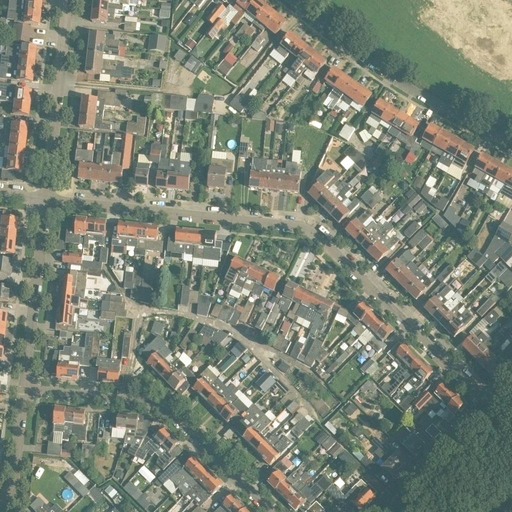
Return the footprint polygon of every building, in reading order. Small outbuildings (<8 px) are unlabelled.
[(198,0),(195,5),(198,8),(205,0),(198,0)] [(233,10),(238,13),(230,23),(235,27),(246,13),(247,14),(257,0),(241,0),(237,5),(233,10)] [(257,0),(247,14),(256,21),(267,8),(257,0)] [(16,1),(15,12),(39,15),(41,4),(16,1)] [(93,13),(115,15),(116,11),(123,12),(124,7),(94,4),(93,13)] [(218,19),(226,11),(219,5),(206,21),(213,26),(218,19)] [(267,8),(256,21),(265,29),(276,16),(267,8)] [(169,20),(170,12),(160,11),(159,18),(169,20)] [(39,15),(15,12),(13,24),(20,24),(38,27),(39,15)] [(115,20),(115,15),(93,13),(92,23),(121,26),(122,21),(115,20)] [(192,13),(185,22),(190,26),(197,17),(192,13)] [(286,24),(276,16),(265,29),(275,37),(286,24)] [(213,26),(206,35),(212,41),(225,25),(218,19),(213,26)] [(137,24),(125,23),(124,31),(136,32),(137,24)] [(238,43),(245,34),(250,29),(245,24),(235,37),(240,40),(238,43)] [(12,35),(29,37),(30,28),(13,26),(12,35)] [(250,29),(245,34),(250,38),(255,32),(250,29)] [(28,46),(29,37),(12,35),(11,44),(28,46)] [(113,37),(106,36),(91,35),(89,45),(119,48),(120,43),(112,42),(113,37)] [(290,35),(281,47),(276,53),(285,60),(289,54),(299,42),(290,35)] [(251,47),(258,53),(263,48),(260,45),(264,40),(260,36),(251,47)] [(167,39),(150,37),(148,51),(165,53),(167,39)] [(185,46),(190,51),(195,45),(190,41),(185,46)] [(287,76),(308,49),(299,42),(289,54),(293,57),(286,66),(287,67),(283,72),(287,76)] [(230,44),(223,53),(227,57),(234,48),(230,44)] [(33,61),(35,49),(6,45),(5,57),(13,58),(13,59),(33,61)] [(103,56),(115,58),(118,58),(118,53),(119,48),(89,45),(88,54),(103,56)] [(300,77),(307,68),(317,56),(308,49),(287,76),(296,83),(300,77)] [(103,56),(88,54),(87,64),(124,69),(124,63),(114,62),(115,58),(103,56)] [(307,68),(309,70),(304,76),(311,82),(316,76),(326,63),(317,56),(307,68)] [(192,57),(185,67),(196,74),(202,64),(192,57)] [(11,70),(32,72),(33,61),(13,59),(3,58),(1,69),(11,70)] [(217,70),(226,77),(233,68),(224,61),(217,70)] [(135,70),(124,69),(87,64),(86,75),(101,76),(116,78),(116,73),(122,74),(121,79),(131,80),(132,76),(134,76),(135,70)] [(31,84),(32,72),(11,70),(10,81),(31,84)] [(335,89),(344,76),(334,70),(325,83),(335,89)] [(340,101),(344,96),(353,83),(344,76),(335,89),(329,98),(333,101),(327,108),(332,112),(333,111),(337,104),(340,101)] [(304,80),(300,77),(296,83),(300,86),(304,80)] [(316,95),(322,86),(317,83),(311,92),(316,95)] [(349,108),(353,102),(362,89),(353,83),(344,96),(340,101),(349,108)] [(362,89),(353,102),(362,109),(372,96),(362,89)] [(83,99),(82,109),(104,111),(104,107),(120,109),(121,97),(126,98),(126,92),(116,91),(116,95),(98,93),(97,100),(83,99)] [(10,103),(14,104),(29,105),(30,94),(12,92),(10,103)] [(163,96),(153,95),(153,96),(152,96),(150,109),(162,110),(163,96)] [(324,95),(320,101),(324,104),(329,98),(324,95)] [(162,110),(166,111),(170,111),(171,97),(163,96),(162,110)] [(248,105),(238,96),(230,106),(231,106),(239,112),(241,114),(248,105)] [(171,97),(170,111),(178,112),(179,97),(171,97)] [(187,98),(185,98),(179,97),(178,112),(186,113),(187,98)] [(379,125),(382,121),(382,122),(390,108),(380,102),(370,119),(379,125)] [(195,113),(198,114),(212,115),(213,105),(196,103),(195,113)] [(29,105),(14,104),(11,115),(27,117),(29,105)] [(399,114),(390,108),(382,122),(391,127),(399,114)] [(104,111),(82,109),(81,119),(103,121),(104,111)] [(259,110),(252,120),(264,121),(268,118),(259,110)] [(347,111),(342,117),(338,123),(343,126),(351,114),(347,111)] [(197,122),(198,114),(186,113),(185,121),(197,122)] [(391,127),(401,133),(409,120),(399,114),(391,127)] [(5,137),(25,139),(26,127),(15,126),(16,121),(0,119),(0,125),(5,126),(4,136),(5,136),(5,137)] [(102,126),(103,121),(81,119),(80,129),(110,132),(111,127),(102,126)] [(413,136),(419,126),(409,120),(401,133),(398,136),(408,142),(407,144),(412,147),(415,143),(417,139),(413,136)] [(267,122),(266,133),(273,133),(274,123),(267,122)] [(145,125),(137,124),(135,124),(134,134),(144,136),(145,125)] [(346,124),(338,137),(347,142),(355,130),(346,124)] [(431,126),(422,141),(433,147),(442,132),(431,126)] [(365,131),(359,135),(364,143),(371,139),(376,131),(371,128),(368,134),(365,131)] [(431,152),(441,158),(453,138),(442,132),(433,147),(430,153),(431,152)] [(113,157),(110,184),(122,185),(123,170),(129,171),(133,137),(123,136),(123,141),(121,152),(124,152),(123,155),(113,154),(113,157)] [(5,137),(4,148),(24,150),(25,139),(5,137)] [(449,170),(451,166),(463,144),(453,138),(441,158),(438,164),(449,170)] [(421,146),(415,143),(412,147),(411,150),(409,154),(415,157),(421,146)] [(249,145),(240,144),(239,159),(247,160),(249,145)] [(451,166),(462,172),(474,151),(463,144),(451,166)] [(149,164),(159,165),(160,165),(162,147),(152,145),(149,164)] [(156,189),(167,190),(170,161),(166,161),(167,147),(162,147),(160,165),(159,165),(156,189)] [(344,154),(354,165),(362,157),(351,147),(344,154)] [(22,162),(24,150),(4,148),(3,159),(22,162)] [(110,184),(113,157),(109,157),(110,148),(104,148),(103,154),(100,183),(110,184)] [(213,151),(207,150),(206,161),(211,161),(208,189),(224,191),(226,175),(232,175),(234,163),(212,160),(213,151)] [(90,182),(92,167),(93,153),(92,153),(87,153),(76,151),(74,167),(80,167),(78,181),(90,182)] [(297,165),(300,165),(301,153),(293,152),(292,165),(297,165)] [(97,168),(92,167),(90,182),(100,183),(103,154),(98,153),(97,168)] [(416,158),(415,157),(409,154),(404,162),(412,166),(416,158)] [(177,191),(180,163),(181,155),(176,155),(175,162),(170,161),(167,190),(177,191)] [(479,186),(480,185),(493,161),(483,156),(475,169),(472,175),(478,178),(475,183),(479,186)] [(362,157),(354,165),(361,172),(369,164),(362,157)] [(384,162),(379,157),(371,165),(376,170),(384,162)] [(2,159),(1,171),(4,171),(3,180),(16,181),(17,173),(21,173),(22,162),(3,159),(2,159)] [(259,190),(262,161),(252,160),(251,175),(249,189),(259,190)] [(269,191),(272,162),(262,161),(259,190),(269,191)] [(490,190),(492,186),(503,167),(493,161),(480,185),(485,188),(481,194),(486,197),(490,190)] [(279,192),(281,170),(277,170),(278,163),(272,162),(269,191),(279,192)] [(180,163),(177,191),(189,193),(192,164),(180,163)] [(150,165),(138,164),(135,187),(148,188),(150,165)] [(286,171),(281,170),(279,192),(289,193),(292,165),(287,164),(286,171)] [(292,165),(289,193),(299,194),(301,173),(296,172),(297,165),(292,165)] [(511,173),(511,172),(503,167),(492,186),(502,192),(511,173)] [(332,176),(328,172),(317,184),(318,186),(308,195),(317,204),(338,182),(342,178),(336,172),(332,176)] [(511,173),(502,192),(500,195),(511,202),(511,173)] [(417,177),(413,186),(420,190),(425,181),(417,177)] [(432,189),(436,181),(430,178),(426,186),(431,189),(432,189)] [(324,210),(349,185),(348,185),(347,186),(343,182),(341,184),(340,184),(338,182),(317,204),(324,210)] [(344,197),(348,194),(353,189),(349,185),(324,210),(331,217),(341,207),(348,200),(344,197)] [(426,186),(421,195),(426,200),(430,204),(433,198),(428,195),(431,189),(426,186)] [(490,190),(486,197),(491,199),(494,193),(490,190)] [(366,205),(374,197),(368,191),(361,199),(366,205)] [(411,210),(421,200),(416,194),(405,205),(411,210)] [(374,197),(366,205),(372,210),(382,200),(376,195),(374,197)] [(439,202),(433,198),(430,204),(436,209),(443,213),(449,202),(441,198),(439,202)] [(341,207),(331,217),(339,226),(359,206),(355,202),(345,212),(341,207)] [(421,202),(414,210),(420,215),(427,208),(421,202)] [(443,217),(455,229),(460,219),(454,216),(457,211),(449,207),(443,217)] [(356,242),(366,232),(362,228),(373,216),(367,211),(346,232),(356,242)] [(2,213),(1,219),(0,219),(0,231),(15,233),(16,221),(8,220),(9,213),(2,213)] [(74,218),(74,219),(73,229),(67,228),(66,244),(79,246),(80,236),(85,237),(87,220),(74,218)] [(463,219),(458,228),(465,232),(470,223),(463,219)] [(87,220),(85,237),(83,250),(88,250),(88,246),(89,242),(94,243),(95,236),(96,221),(87,220)] [(107,222),(96,221),(95,236),(100,237),(99,247),(103,247),(107,222)] [(404,234),(409,239),(421,228),(415,222),(404,234)] [(509,247),(511,241),(511,227),(503,223),(495,236),(485,254),(483,257),(488,261),(495,254),(506,243),(509,247)] [(112,236),(111,246),(126,248),(129,225),(119,224),(117,237),(112,236)] [(366,232),(356,242),(362,248),(380,230),(383,227),(380,224),(376,227),(373,224),(366,232)] [(136,249),(138,226),(129,225),(126,248),(136,249)] [(138,226),(136,249),(135,256),(145,257),(146,252),(149,227),(138,226)] [(149,227),(146,252),(162,254),(162,248),(162,243),(157,243),(159,228),(149,227)] [(380,230),(362,248),(369,255),(387,237),(380,230)] [(0,243),(13,245),(15,233),(0,231),(0,232),(0,243)] [(186,232),(176,231),(176,234),(169,234),(167,253),(184,255),(186,232)] [(421,231),(408,244),(414,250),(417,246),(423,252),(432,242),(421,231)] [(186,232),(184,255),(184,256),(193,257),(196,233),(186,232)] [(196,232),(196,233),(193,257),(193,260),(203,261),(206,234),(196,232)] [(216,242),(217,235),(206,234),(203,261),(220,263),(222,244),(216,242)] [(387,237),(369,255),(378,264),(394,248),(400,242),(394,237),(391,241),(387,237)] [(0,255),(12,256),(13,245),(0,243),(0,255)] [(510,248),(509,247),(506,243),(495,254),(499,258),(510,248)] [(107,265),(108,250),(101,249),(100,264),(107,265)] [(386,272),(394,280),(411,264),(415,259),(411,255),(410,251),(406,253),(386,272)] [(484,266),(487,269),(492,264),(493,264),(499,259),(495,255),(484,266)] [(63,264),(68,265),(81,266),(82,258),(75,257),(75,259),(64,257),(63,264)] [(88,269),(101,270),(102,264),(83,262),(83,258),(82,258),(81,266),(82,266),(81,268),(88,269)] [(487,261),(483,258),(475,266),(479,269),(487,261)] [(226,293),(229,295),(244,264),(235,259),(225,281),(225,282),(223,286),(228,288),(226,293)] [(0,260),(0,282),(5,283),(6,277),(10,277),(11,262),(0,260)] [(415,267),(411,264),(394,280),(401,287),(422,266),(419,263),(415,267)] [(496,267),(491,273),(485,279),(491,286),(493,284),(501,276),(507,270),(500,263),(496,267)] [(253,268),(244,264),(229,295),(230,295),(232,290),(241,294),(243,290),(253,268)] [(85,291),(87,276),(88,269),(81,268),(82,266),(81,266),(68,265),(66,279),(62,278),(61,289),(85,291)] [(408,294),(425,277),(421,273),(425,269),(422,266),(401,287),(408,294)] [(436,280),(441,284),(443,283),(454,272),(449,267),(436,280)] [(243,290),(252,294),(262,272),(253,268),(243,290)] [(510,274),(507,270),(501,276),(505,279),(510,274)] [(123,273),(113,272),(113,273),(119,283),(123,283),(123,273)] [(260,298),(264,289),(271,276),(262,272),(252,294),(260,298)] [(132,290),(133,280),(134,274),(126,273),(124,289),(132,290)] [(273,298),(276,299),(278,295),(274,293),(280,281),(271,276),(264,289),(269,292),(268,295),(273,298)] [(429,280),(425,277),(408,294),(416,302),(435,283),(431,278),(429,280)] [(133,300),(140,301),(142,281),(133,280),(132,290),(131,299),(133,300)] [(142,281),(140,301),(140,303),(150,306),(153,283),(142,281)] [(458,291),(462,286),(456,281),(452,286),(458,291)] [(274,305),(269,317),(265,323),(273,326),(280,311),(287,314),(292,302),(299,289),(285,282),(284,282),(278,295),(276,299),(274,305)] [(432,318),(442,308),(439,304),(448,295),(451,292),(443,283),(441,284),(430,296),(435,300),(424,310),(432,318)] [(0,286),(0,307),(0,303),(7,304),(9,288),(0,286)] [(121,294),(115,286),(113,288),(111,291),(111,294),(121,295),(121,294)] [(188,304),(190,292),(190,288),(183,287),(181,306),(188,307),(188,304)] [(88,301),(84,300),(85,291),(61,289),(60,298),(88,301)] [(307,293),(299,289),(292,302),(297,304),(292,313),(290,312),(287,319),(293,322),(293,323),(307,293)] [(190,292),(188,304),(198,305),(199,293),(190,292)] [(293,323),(301,327),(315,297),(307,293),(293,323)] [(199,296),(198,305),(197,316),(207,318),(208,315),(213,299),(199,296)] [(315,297),(301,327),(302,327),(304,322),(310,324),(307,330),(311,331),(325,302),(315,297)] [(59,308),(74,309),(83,310),(84,305),(88,306),(88,301),(60,298),(59,308)] [(490,300),(476,314),(481,319),(495,305),(490,300)] [(227,323),(235,306),(226,301),(223,307),(218,319),(227,323)] [(446,311),(442,308),(432,318),(439,325),(460,304),(457,301),(446,311)] [(334,306),(325,302),(311,331),(309,334),(314,336),(317,330),(322,332),(324,328),(323,328),(327,319),(328,319),(334,306)] [(104,312),(116,314),(116,311),(124,312),(125,305),(122,304),(105,303),(104,312)] [(247,303),(244,310),(238,322),(245,324),(254,306),(247,303)] [(210,316),(218,319),(223,307),(217,304),(210,316)] [(439,325),(446,331),(456,321),(461,316),(458,314),(464,307),(460,304),(439,325)] [(371,313),(364,305),(354,315),(340,309),(337,316),(349,321),(356,328),(371,313)] [(238,322),(244,310),(235,306),(227,323),(236,327),(238,322)] [(76,330),(77,316),(73,316),(74,309),(59,308),(57,324),(57,328),(76,330)] [(493,311),(500,318),(503,315),(496,308),(493,311)] [(493,311),(483,321),(490,328),(500,318),(493,311)] [(115,317),(116,314),(104,312),(101,312),(100,320),(115,322),(115,317)] [(371,313),(356,328),(353,332),(359,338),(361,337),(378,320),(371,313)] [(263,314),(255,329),(260,331),(261,332),(265,323),(269,317),(268,316),(263,314)] [(456,321),(446,331),(454,340),(473,320),(469,316),(460,325),(456,321)] [(378,320),(361,337),(367,344),(375,337),(385,326),(378,320)] [(160,337),(164,326),(154,322),(151,333),(160,337)] [(289,334),(293,325),(285,322),(281,331),(289,334)] [(220,332),(205,326),(200,334),(211,341),(220,332)] [(378,354),(382,350),(382,351),(386,347),(382,344),(392,334),(385,326),(375,337),(367,344),(378,354)] [(185,351),(197,334),(191,330),(179,347),(185,351)] [(125,332),(124,339),(122,359),(129,360),(131,339),(132,332),(125,332)] [(219,334),(220,332),(211,341),(211,342),(214,339),(223,347),(228,342),(219,334)] [(471,357),(489,340),(483,334),(482,335),(479,332),(462,348),(471,357)] [(172,333),(169,343),(175,344),(178,335),(172,333)] [(67,380),(78,381),(80,367),(89,368),(93,336),(86,335),(84,349),(71,348),(71,349),(70,353),(67,380)] [(273,348),(279,351),(285,340),(285,338),(282,336),(279,335),(273,348)] [(489,340),(471,357),(478,364),(504,338),(501,335),(493,342),(490,339),(489,340)] [(89,368),(99,369),(98,383),(109,384),(111,362),(98,360),(100,337),(93,336),(89,368)] [(511,345),(504,338),(478,364),(485,371),(504,351),(511,345)] [(347,344),(351,347),(355,342),(352,339),(347,344)] [(285,355),(291,343),(285,340),(279,351),(285,355)] [(307,357),(315,361),(321,348),(323,344),(318,342),(315,340),(307,357)] [(241,342),(232,351),(238,358),(247,349),(241,342)] [(297,343),(290,357),(297,360),(304,346),(297,343)] [(387,355),(394,362),(398,367),(412,353),(405,346),(403,348),(399,344),(387,355)] [(147,364),(154,372),(165,361),(161,357),(168,350),(165,347),(147,364)] [(351,347),(326,372),(329,375),(354,351),(351,347)] [(64,348),(63,352),(56,352),(56,356),(53,356),(52,370),(51,375),(57,376),(57,379),(67,380),(70,353),(71,349),(64,348)] [(329,355),(321,348),(315,361),(319,365),(329,355)] [(511,358),(504,351),(485,371),(494,380),(502,373),(510,380),(511,378),(511,358)] [(398,381),(419,360),(412,353),(398,367),(402,371),(393,379),(397,382),(398,381)] [(251,360),(246,355),(241,360),(246,365),(251,360)] [(223,371),(237,360),(234,356),(220,368),(223,371)] [(169,365),(165,361),(154,372),(161,378),(178,361),(175,358),(169,365)] [(371,359),(360,370),(364,374),(375,363),(371,359)] [(419,360),(398,381),(401,384),(404,381),(408,385),(409,384),(426,367),(419,360)] [(179,374),(179,375),(185,368),(181,365),(182,364),(178,361),(161,378),(168,385),(179,374)] [(121,363),(111,362),(109,384),(123,386),(124,379),(120,378),(121,363)] [(290,368),(283,363),(278,369),(286,374),(290,368)] [(427,381),(433,374),(426,367),(409,384),(416,391),(403,403),(409,409),(413,405),(425,393),(432,386),(427,381)] [(185,368),(179,375),(179,374),(168,385),(176,393),(181,397),(197,380),(185,368)] [(193,390),(200,397),(218,379),(208,370),(200,377),(203,380),(193,390)] [(306,375),(300,371),(296,377),(302,381),(306,375)] [(268,391),(275,384),(266,374),(259,381),(268,391)] [(207,404),(225,386),(221,383),(224,381),(221,378),(218,380),(218,379),(200,397),(207,404)] [(279,381),(270,390),(275,395),(279,390),(285,397),(290,392),(279,381)] [(369,381),(363,388),(372,395),(377,389),(369,381)] [(381,389),(386,393),(391,388),(387,383),(381,389)] [(419,411),(425,405),(431,411),(451,392),(444,385),(431,398),(425,393),(413,405),(419,411)] [(231,394),(236,389),(233,386),(228,390),(225,386),(207,404),(214,411),(231,394)] [(391,388),(386,393),(390,398),(396,392),(391,388)] [(231,394),(214,411),(221,418),(234,404),(239,400),(235,396),(239,392),(236,389),(231,394)] [(451,392),(431,411),(436,416),(441,411),(444,413),(458,398),(451,392)] [(460,414),(467,407),(458,398),(444,413),(439,418),(444,422),(445,421),(449,424),(455,418),(454,417),(458,412),(460,414)] [(291,414),(300,407),(295,402),(286,409),(291,414)] [(245,415),(234,404),(221,418),(229,425),(238,415),(242,419),(245,415)] [(352,404),(344,412),(350,418),(358,410),(352,404)] [(235,431),(243,439),(265,417),(254,406),(245,415),(242,419),(234,427),(237,430),(235,431)] [(65,410),(53,409),(52,419),(54,419),(52,433),(62,434),(65,410)] [(72,436),(75,411),(65,410),(62,434),(62,441),(68,442),(69,437),(70,436),(72,436)] [(85,412),(75,411),(72,436),(78,436),(77,442),(85,443),(87,427),(83,427),(85,412)] [(290,423),(295,428),(304,418),(300,414),(290,423)] [(116,430),(126,432),(128,417),(113,415),(113,424),(112,430),(116,430)] [(128,417),(126,432),(126,438),(136,439),(137,433),(142,433),(144,418),(128,417)] [(265,417),(243,439),(250,446),(267,429),(272,423),(265,417)] [(295,428),(302,434),(311,425),(304,418),(295,428)] [(431,443),(412,424),(409,421),(403,427),(409,432),(399,442),(403,446),(403,447),(416,459),(427,448),(431,443)] [(425,432),(433,441),(441,434),(432,425),(425,432)] [(363,435),(355,427),(351,432),(358,439),(363,435)] [(234,429),(225,436),(228,440),(236,433),(234,429)] [(270,432),(267,429),(250,446),(257,453),(267,442),(263,438),(270,432)] [(172,437),(165,430),(158,436),(149,430),(144,440),(135,458),(143,462),(148,453),(151,450),(155,455),(172,437)] [(323,432),(318,437),(324,443),(329,438),(323,432)] [(109,433),(103,433),(103,436),(98,436),(96,454),(104,455),(105,445),(107,445),(109,433)] [(283,433),(277,439),(274,436),(267,442),(257,453),(263,460),(285,438),(287,436),(283,433)] [(180,444),(172,437),(155,455),(159,459),(157,464),(163,471),(183,452),(177,447),(180,444)] [(330,437),(322,446),(328,452),(336,443),(330,437)] [(128,454),(135,458),(144,440),(138,438),(134,445),(133,444),(128,454)] [(281,456),(292,445),(285,438),(263,460),(270,467),(281,456)] [(47,455),(60,457),(61,454),(61,445),(48,443),(47,455)] [(335,459),(343,450),(338,445),(329,454),(335,459)] [(93,470),(96,447),(82,446),(80,468),(93,470)] [(390,461),(402,473),(410,465),(398,453),(394,456),(389,451),(388,452),(383,446),(379,450),(388,459),(390,461)] [(374,454),(386,465),(382,469),(394,481),(402,473),(390,461),(388,459),(379,450),(374,454)] [(354,453),(352,454),(375,477),(380,471),(365,456),(364,458),(358,452),(357,453),(355,452),(354,454),(354,453)] [(338,459),(355,470),(359,464),(342,453),(338,459)] [(138,464),(143,466),(145,463),(143,462),(135,458),(133,463),(137,465),(138,464)] [(159,488),(162,485),(164,487),(169,481),(178,489),(201,466),(194,459),(184,469),(177,462),(158,480),(155,483),(159,488)] [(276,491),(286,481),(282,476),(288,470),(280,462),(264,479),(268,483),(268,484),(276,491)] [(145,466),(139,472),(151,484),(156,478),(145,466)] [(201,466),(178,489),(185,496),(187,494),(187,495),(208,473),(201,466)] [(276,491),(282,498),(306,474),(306,473),(301,478),(295,472),(286,481),(276,491)] [(74,476),(70,473),(64,479),(68,484),(75,477),(74,476)] [(105,480),(99,473),(93,479),(99,485),(105,480)] [(208,473),(187,495),(194,502),(198,497),(215,480),(208,473)] [(282,498),(289,505),(307,488),(306,488),(303,484),(305,484),(310,478),(306,474),(282,498)] [(376,494),(381,489),(367,474),(362,479),(376,494)] [(327,492),(332,487),(332,486),(333,485),(325,476),(316,485),(325,493),(327,491),(327,492)] [(344,491),(349,486),(340,478),(336,483),(344,491)] [(222,487),(215,480),(198,497),(205,504),(222,487)] [(361,481),(351,490),(368,507),(375,499),(365,489),(368,487),(364,483),(363,483),(361,481)] [(123,489),(131,497),(138,491),(130,483),(123,489)] [(336,485),(335,486),(345,496),(351,489),(348,487),(344,492),(336,485)] [(114,502),(118,498),(118,497),(116,495),(117,494),(110,486),(104,492),(114,502)] [(84,499),(89,493),(83,487),(78,493),(84,499)] [(348,511),(354,511),(356,510),(357,511),(362,511),(368,507),(351,490),(345,497),(339,492),(339,493),(332,487),(327,492),(348,511)] [(306,502),(314,495),(307,488),(289,505),(296,511),(299,510),(300,511),(307,511),(312,507),(306,502)] [(230,511),(239,503),(232,497),(216,511),(230,511)] [(244,511),(246,510),(239,503),(230,511),(244,511)] [(324,511),(325,511),(316,503),(312,507),(307,511),(324,511)]
